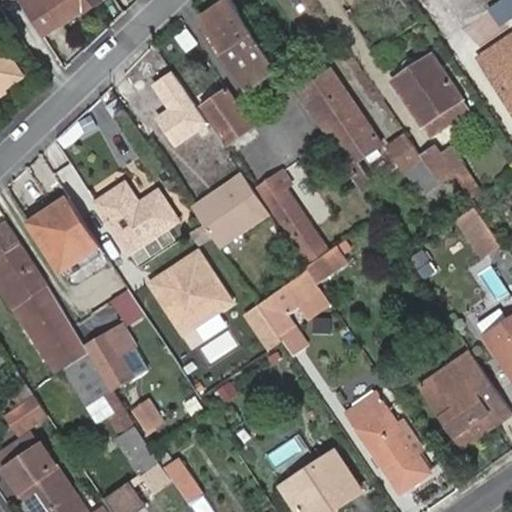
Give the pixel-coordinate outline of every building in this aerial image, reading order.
[(22,0),(45,34),(62,22),(84,8),(87,11),(102,0),(22,0)] [(207,22),(221,42),(227,39),(240,59),(235,63),(252,88),(279,65),(236,2),(207,22)] [(511,36),(480,58),(510,101),(511,99),(511,36)] [(227,39),(221,42),(235,63),(240,59),(227,39)] [(0,88),(20,74),(0,44),(0,88)] [(396,80),(433,134),(470,109),(433,55),(421,62),(419,59),(412,57),(405,62),(405,67),(408,71),(396,80)] [(384,143),(335,71),(303,91),(338,142),(334,145),(365,190),(376,183),(360,160),(384,143)] [(173,72),(154,85),(171,111),(157,120),(177,149),(211,127),(173,72)] [(230,89),(205,106),(230,143),(255,126),(230,89)] [(229,153),(213,129),(199,139),(215,163),(229,153)] [(424,157),(408,133),(389,145),(405,169),(407,168),(417,182),(433,171),(424,157)] [(439,147),(424,157),(433,171),(441,182),(454,174),(463,168),(475,159),(463,142),(444,154),(439,147)] [(282,165),(255,184),(309,261),(328,248),(285,186),(293,181),(282,165)] [(463,168),(454,174),(475,204),(479,210),(481,209),(487,205),(489,204),(463,168)] [(269,211),(244,174),(219,191),(223,197),(198,212),(204,220),(220,244),(269,211)] [(121,187),(97,203),(131,253),(179,221),(160,192),(136,208),(121,187)] [(195,207),(198,212),(223,197),(219,191),(195,207)] [(35,222),(65,269),(98,247),(68,201),(35,222)] [(479,210),(475,204),(457,217),(483,255),(501,242),(497,237),(484,218),(479,210)] [(494,211),(489,204),(487,205),(481,209),(479,210),(484,218),(494,211)] [(484,218),(497,237),(504,232),(496,221),(499,220),(494,211),(484,218)] [(37,265),(5,218),(0,221),(0,271),(20,302),(64,368),(69,365),(93,402),(112,390),(91,353),(89,352),(48,287),(49,284),(37,265)] [(339,246),(330,253),(339,266),(348,260),(339,246)] [(411,258),(427,280),(443,269),(427,247),(411,258)] [(234,301),(201,251),(164,276),(160,293),(179,322),(197,327),(234,301)] [(330,253),(307,268),(308,269),(316,281),(339,266),(330,253)] [(308,269),(299,276),(259,303),(279,333),(295,322),(287,311),(311,295),(321,289),(316,281),(308,269)] [(0,288),(12,307),(20,302),(0,271),(0,288)] [(154,283),(160,293),(164,276),(154,283)] [(134,292),(115,301),(126,326),(145,317),(134,292)] [(57,372),(64,368),(20,302),(12,307),(57,372)] [(479,324),(511,371),(511,317),(509,319),(502,308),(479,324)] [(179,322),(187,333),(197,327),(179,322)] [(132,342),(123,327),(109,336),(89,347),(115,391),(134,379),(118,351),(132,342)] [(511,406),(472,348),(421,381),(464,443),(511,410),(511,406)] [(33,395),(6,413),(18,433),(46,415),(33,395)] [(132,411),(150,435),(169,422),(151,397),(132,411)] [(355,425),(374,454),(379,451),(384,458),(379,461),(398,490),(427,470),(385,406),(355,425)] [(126,480),(158,459),(138,427),(105,448),(126,480)] [(0,452),(0,457),(7,467),(41,445),(31,432),(0,452)] [(283,478),(315,454),(299,433),(267,457),(283,478)] [(104,511),(102,509),(98,511),(87,511),(41,445),(7,467),(5,468),(35,511),(104,511)] [(281,482),(300,511),(303,511),(326,497),(330,503),(357,486),(332,448),(281,482)] [(379,451),(374,454),(379,461),(384,458),(379,451)] [(165,464),(192,503),(206,493),(179,455),(165,464)] [(102,491),(122,479),(115,468),(95,481),(102,491)] [(123,479),(100,494),(112,511),(122,511),(139,501),(123,479)] [(326,497),(303,511),(317,511),(330,503),(326,497)]
